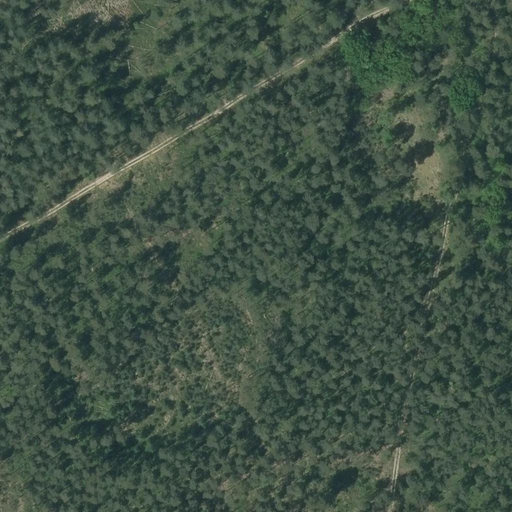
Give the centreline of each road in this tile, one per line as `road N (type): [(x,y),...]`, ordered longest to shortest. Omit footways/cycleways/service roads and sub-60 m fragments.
road 1 (track): [(497,0),(490,55),(408,369),(385,511)]
road 2 (track): [(415,0),(0,244)]
